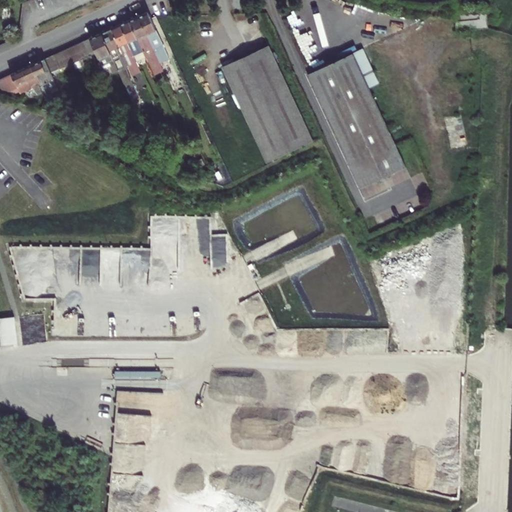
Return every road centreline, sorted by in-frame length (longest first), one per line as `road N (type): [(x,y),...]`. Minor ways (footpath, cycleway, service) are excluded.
road 1 (unclassified): [(482,511),(492,503),(498,364),(221,359),(176,349),(0,354)]
road 2 (unclassified): [(0,64),(141,0)]
